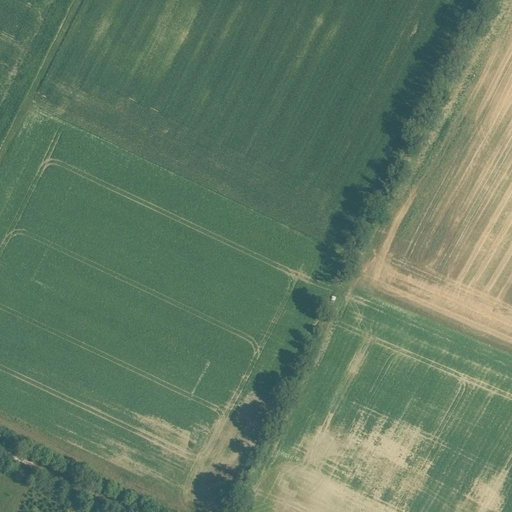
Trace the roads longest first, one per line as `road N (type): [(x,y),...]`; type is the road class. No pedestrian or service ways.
road 1 (track): [(79,0),(0,158)]
road 2 (track): [(129,511),(0,449)]
